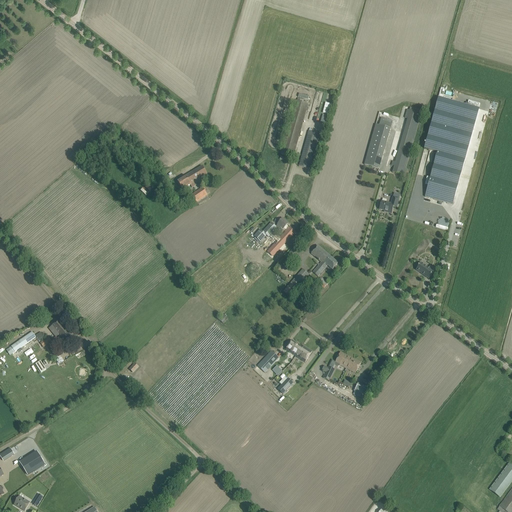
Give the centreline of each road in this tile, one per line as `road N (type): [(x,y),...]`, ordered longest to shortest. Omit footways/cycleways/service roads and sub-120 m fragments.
road 1 (unclassified): [(511,370),(328,238),(41,0)]
road 2 (track): [(105,369),(0,234)]
road 3 (track): [(105,369),(203,461)]
road 4 (track): [(0,449),(89,394),(105,369)]
